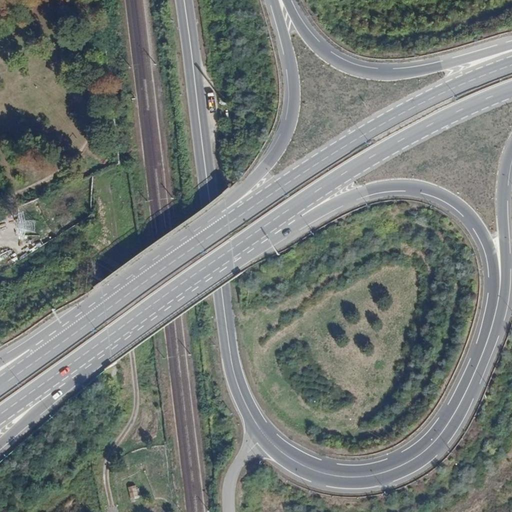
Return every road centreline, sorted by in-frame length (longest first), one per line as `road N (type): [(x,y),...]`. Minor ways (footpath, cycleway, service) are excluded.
road 1 (tertiary): [(264,437),(232,369),(182,0)]
road 2 (primary): [(511,64),(377,126),(180,259)]
road 3 (track): [(109,504),(107,457),(130,428),(138,393),(114,199),(101,185),(87,186),(62,212)]
road 4 (tertiary): [(500,286),(455,413),(403,465),(333,475),(296,462),(264,437)]
road 5 (tertiary): [(257,234),(375,187),(419,186),(471,218),(500,286)]
road 6 (primary): [(276,0),(291,83),(285,131),(180,259)]
road 7 (primary): [(257,234),(370,156),(511,88)]
road 8 (tertiary): [(511,45),(426,69),(367,72),(325,54),(285,0)]
road 9 (primary): [(72,363),(257,234)]
road 10 (primary): [(500,286),(502,179),(511,148)]
road 11 (primary): [(180,259),(66,338)]
